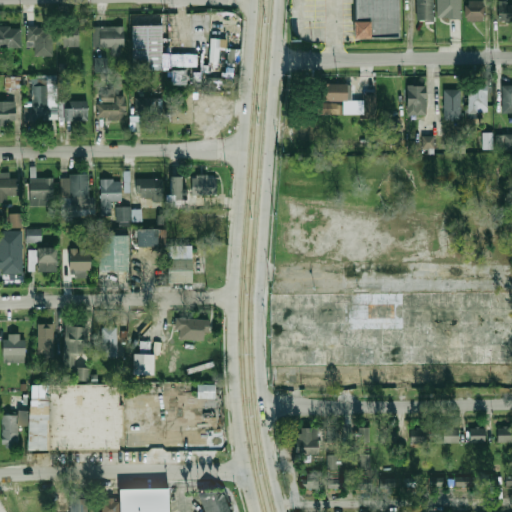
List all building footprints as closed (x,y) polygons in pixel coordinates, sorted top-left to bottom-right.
[(352,0),(397,0),(398,36),(353,36),(352,0)] [(415,0),(415,21),(431,21),(431,0),(415,0)] [(434,0),(459,0),(459,19),(434,19),(434,0)] [(465,21),(484,21),(484,2),(465,2),(465,21)] [(500,21),(511,20),(511,2),(498,3),(500,21)] [(36,55),(53,55),(53,26),(27,26),(27,44),(36,44),(36,55)] [(80,46),(80,26),(63,26),(63,46),(80,46)] [(124,26),(94,26),(94,49),(124,49),(124,26)] [(163,26),(132,26),(132,69),(163,69),(163,26)] [(0,47),(20,47),(20,28),(0,28),(0,47)] [(220,39),(210,38),(209,63),(218,64),(220,39)] [(197,54),(171,54),(170,85),(185,85),(185,73),(193,73),(192,86),(200,86),(200,72),(202,72),(202,67),(197,67),(197,54)] [(94,72),(107,72),(107,58),(94,58),(94,72)] [(32,84),(32,121),(48,121),(48,84),(32,84)] [(316,101),(350,101),(350,84),(316,84),(316,101)] [(502,112),(511,112),(511,85),(502,85),(502,112)] [(426,86),(407,86),(407,115),(426,115),(426,86)] [(444,89),(444,118),(461,118),(461,89),(444,89)] [(487,107),(487,89),(468,89),(468,118),(479,118),(479,107),(487,107)] [(171,122),(193,122),(193,93),(171,93),(171,122)] [(363,118),(377,118),(377,94),(363,94),(363,118)] [(98,116),(125,116),(125,95),(98,95),(98,116)] [(160,118),(160,98),(136,98),(136,118),(160,118)] [(87,100),(62,100),(62,120),(87,120),(87,100)] [(15,101),(0,101),(0,124),(15,124),(15,101)] [(343,104),(319,103),(319,114),(343,115),(343,104)] [(296,140),(321,140),(321,121),(296,121),(296,140)] [(482,149),(492,149),(492,132),(482,132),(482,149)] [(496,149),(511,148),(511,134),(496,135),(496,149)] [(434,148),(434,136),(421,136),(421,148),(434,148)] [(162,199),(162,177),(131,177),(131,171),(125,171),(125,191),(140,191),(140,198),(162,199)] [(9,196),(18,196),(18,177),(2,177),(2,173),(0,173),(0,207),(9,207),(9,196)] [(94,196),(89,196),(89,174),(61,174),(61,199),(70,199),(70,211),(94,211),(94,196)] [(191,174),(191,195),(216,195),(216,174),(191,174)] [(169,198),(183,198),(183,175),(169,175),(169,198)] [(53,198),(53,177),(29,177),(29,198),(53,198)] [(111,200),(120,200),(120,178),(100,178),(100,214),(111,214),(111,200)] [(131,206),(116,206),(116,219),(131,219),(131,206)] [(224,280),(225,242),(220,242),(220,223),(196,223),(196,210),(169,210),(169,222),(192,222),(192,241),(207,241),(207,280),(224,280)] [(18,213),(9,214),(11,228),(20,226),(18,213)] [(25,242),(41,242),(41,228),(25,228),(25,242)] [(137,246),(166,246),(166,228),(137,228),(137,246)] [(128,270),(128,234),(99,234),(99,270),(128,270)] [(193,281),(193,245),(168,245),(168,281),(193,281)] [(57,247),(37,247),(37,271),(57,271),(57,247)] [(90,248),(69,248),(69,276),(90,276),(90,248)] [(0,269),(23,269),(23,249),(0,249),(0,269)] [(28,271),(36,271),(36,250),(28,249),(28,271)] [(177,339),(206,339),(206,318),(177,318),(177,339)] [(86,353),(86,322),(66,321),(64,370),(74,370),(75,353),(86,353)] [(54,353),(54,325),(38,325),(38,353),(54,353)] [(117,326),(102,326),(102,347),(117,347),(117,326)] [(1,355),(25,355),(25,338),(1,338),(1,355)] [(133,375),(153,375),(153,353),(133,353),(133,375)] [(88,368),(77,367),(77,380),(88,381),(88,368)] [(27,450),(27,404),(31,404),(31,383),(118,383),(118,406),(123,406),(123,438),(118,438),(118,450),(27,450)] [(197,398),(215,398),(215,385),(197,384),(197,398)] [(28,426),(28,410),(18,410),(18,426),(28,426)] [(2,414),(2,444),(20,444),(20,414),(2,414)] [(319,454),(319,427),(298,427),(298,454),(319,454)] [(337,427),(327,427),(327,442),(337,441),(337,427)] [(370,427),(359,427),(359,442),(370,442),(370,427)] [(485,442),(485,427),(469,428),(470,442),(485,442)] [(511,427),(497,427),(497,442),(511,441),(511,427)] [(380,444),(396,444),(396,428),(380,428),(380,444)] [(410,444),(427,444),(427,428),(410,428),(410,444)] [(459,443),(459,428),(442,428),(442,443),(459,443)] [(360,467),(371,467),(371,454),(360,454),(360,467)] [(328,455),(328,468),(338,468),(338,455),(328,455)] [(319,488),(319,473),(304,472),(304,488),(319,488)] [(340,488),(343,479),(330,476),(328,485),(340,488)] [(455,488),(474,487),(473,476),(455,477),(455,488)] [(445,487),(445,477),(431,477),(431,487),(445,487)] [(394,478),(380,479),(380,486),(395,486),(394,478)] [(119,488),(119,499),(102,499),(102,511),(169,511),(169,487),(119,488)] [(197,494),(200,511),(231,511),(227,488),(197,494)] [(88,511),(88,498),(71,499),(71,511),(88,511)]
